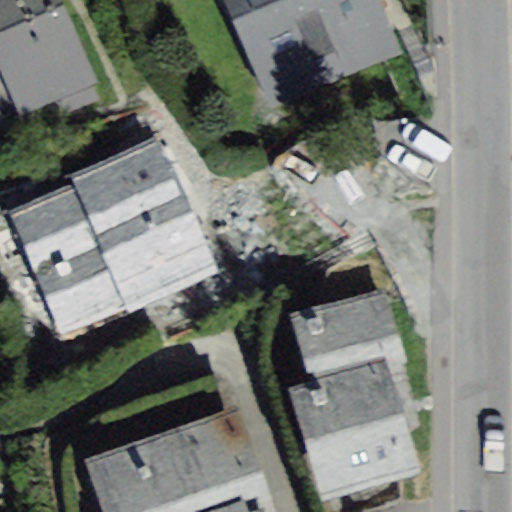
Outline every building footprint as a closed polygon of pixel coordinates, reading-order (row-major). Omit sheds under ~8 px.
[(42,0),(0,0),(0,120),(78,90),(42,0)] [(364,0),(205,0),(251,109),(386,53),(364,0)] [(137,165),(24,212),(75,334),(188,287),(137,165)] [(373,297),(274,322),(293,389),(269,396),(305,511),(420,481),(385,379),(397,376),(373,297)] [(258,511),(224,419),(66,465),(79,511),(258,511)]
